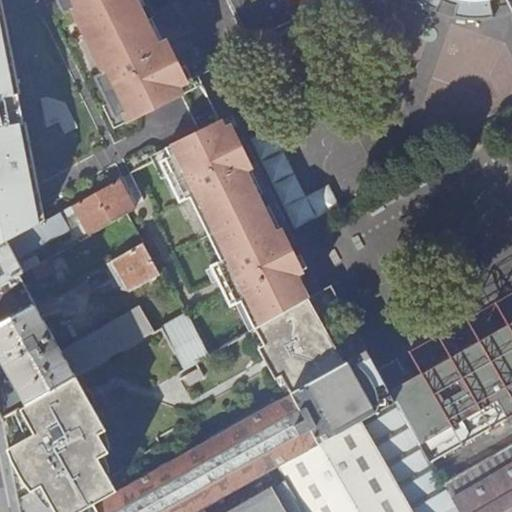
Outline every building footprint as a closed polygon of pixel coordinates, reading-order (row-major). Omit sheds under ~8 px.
[(57,0),(63,12),(72,8),(88,40),(142,15),(134,0),(57,0)] [(511,0),(228,0),(227,2),(245,40),(294,16),(328,0),(416,0),(420,3),(430,10),(434,12),(439,0),(456,0),(452,18),(456,19),(465,21),(478,21),(493,18),(489,1),(491,0),(507,0),(511,10),(511,0)] [(444,16),(452,18),(456,0),(439,0),(434,12),(444,16)] [(503,16),(511,11),(511,10),(507,0),(491,0),(489,1),(493,18),(503,16)] [(156,44),(142,15),(88,40),(103,71),(95,75),(115,116),(123,112),(125,116),(140,108),(142,113),(166,101),(164,96),(179,89),(177,84),(185,80),(165,40),(156,44)] [(0,79),(15,73),(4,16),(0,17),(0,79)] [(294,16),(245,40),(248,47),(298,24),(294,16)] [(0,205),(31,188),(28,175),(35,173),(25,122),(23,122),(17,94),(19,93),(15,73),(0,79),(0,205)] [(181,93),(179,89),(164,96),(166,101),(181,93)] [(140,108),(125,116),(127,120),(142,113),(140,108)] [(205,134),(228,122),(226,117),(203,129),(205,134)] [(173,160),(170,162),(187,197),(191,195),(211,237),(222,259),(212,264),(230,300),(240,294),(256,327),(305,299),(316,293),(301,263),(305,261),(293,236),(288,226),(283,228),(251,165),(256,162),(239,127),(232,130),(228,122),(205,134),(203,129),(190,135),(193,140),(169,152),(173,160)] [(167,147),(169,152),(193,140),(190,135),(167,147)] [(187,197),(170,162),(163,165),(180,201),(187,197)] [(43,211),(35,173),(28,175),(31,188),(0,205),(0,225),(35,206),(37,206),(38,210),(35,210),(36,212),(43,211)] [(119,179),(45,220),(0,245),(0,284),(18,274),(29,268),(40,262),(36,255),(19,265),(15,257),(66,230),(73,244),(126,214),(135,209),(119,179)] [(332,183),(289,200),(298,222),(342,205),(332,183)] [(0,245),(45,220),(43,211),(36,212),(35,210),(38,210),(37,206),(35,206),(0,225),(0,245)] [(142,243),(112,261),(128,291),(158,274),(142,243)] [(40,262),(29,268),(37,281),(66,264),(60,251),(40,262)] [(18,274),(0,284),(0,324),(34,306),(51,296),(51,295),(46,286),(30,295),(18,274)] [(256,327),(253,329),(254,331),(271,359),(288,390),(289,392),(341,363),(305,299),(256,327)] [(34,306),(0,324),(0,401),(3,399),(10,413),(15,410),(74,377),(92,366),(152,332),(138,307),(59,352),(47,330),(34,306)] [(185,311),(160,327),(185,369),(188,367),(208,354),(185,311)] [(511,322),(409,381),(450,452),(507,420),(500,406),(495,408),(469,362),(511,337),(511,322)] [(271,359),(254,331),(250,333),(259,351),(276,381),(276,380),(284,393),(288,390),(271,359)] [(511,337),(469,362),(495,408),(500,406),(507,420),(511,416),(511,337)] [(115,490),(89,505),(92,511),(195,511),(276,467),(360,421),(394,401),(390,394),(377,369),(365,349),(341,363),(289,392),(115,490)] [(397,359),(377,369),(390,394),(394,401),(431,463),(450,452),(409,381),(397,359)] [(200,367),(186,376),(192,384),(205,376),(200,367)] [(74,377),(15,410),(29,435),(7,447),(8,451),(10,465),(15,492),(17,500),(19,511),(75,511),(89,505),(115,490),(96,457),(106,451),(96,433),(103,429),(99,422),(89,404),(93,401),(86,388),(81,391),(74,377)] [(3,399),(0,401),(0,412),(1,418),(10,413),(3,399)] [(394,401),(360,421),(412,511),(461,511),(444,482),(443,483),(431,463),(394,401)] [(412,511),(360,421),(276,467),(285,482),(303,511),(412,511)] [(461,511),(511,511),(511,443),(444,482),(461,511)] [(303,511),(285,482),(230,511),(303,511)]
